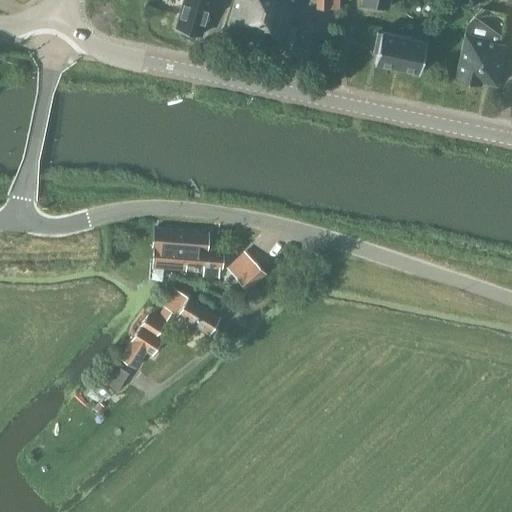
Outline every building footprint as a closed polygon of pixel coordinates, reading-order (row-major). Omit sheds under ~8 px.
[(200,36),(210,0),(187,0),(178,29),(200,36)] [(232,0),(223,29),(282,47),(296,0),(232,0)] [(479,82),(495,86),(505,45),(499,44),(500,36),(474,17),(466,25),(464,34),(453,79),(478,85),(479,82)] [(374,63),(419,73),(426,42),(377,31),(375,43),(378,44),(374,63)] [(202,266),(204,250),(205,250),(206,232),(152,228),(151,246),(152,246),(151,262),(202,266)] [(246,290),(263,273),(252,261),(235,278),(246,290)] [(138,369),(148,352),(152,354),(162,338),(156,334),(171,311),(176,314),(176,315),(208,334),(219,316),(187,296),(187,297),(173,289),(156,319),(148,313),(130,340),(119,357),(138,369)] [(116,391),(121,383),(107,374),(103,380),(116,391)] [(95,410),(98,413),(104,407),(100,404),(95,410)]
